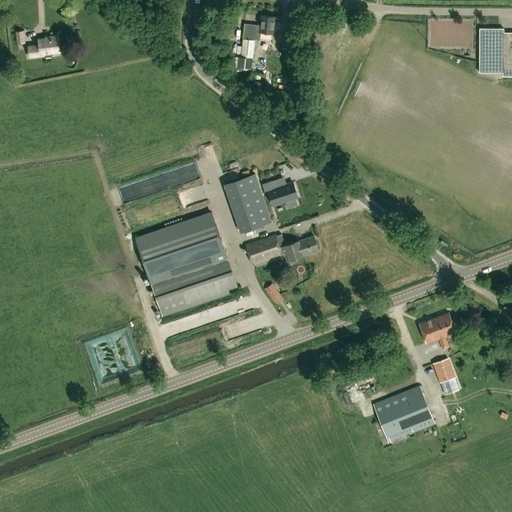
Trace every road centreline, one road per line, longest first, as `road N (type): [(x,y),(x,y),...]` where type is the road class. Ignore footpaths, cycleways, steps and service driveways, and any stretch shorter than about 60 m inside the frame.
road 1 (tertiary): [(0,447),(460,275)]
road 2 (unclassified): [(460,275),(206,77),(192,54),(193,0)]
road 3 (track): [(0,165),(95,152),(174,382)]
road 4 (residential): [(511,12),(304,0)]
